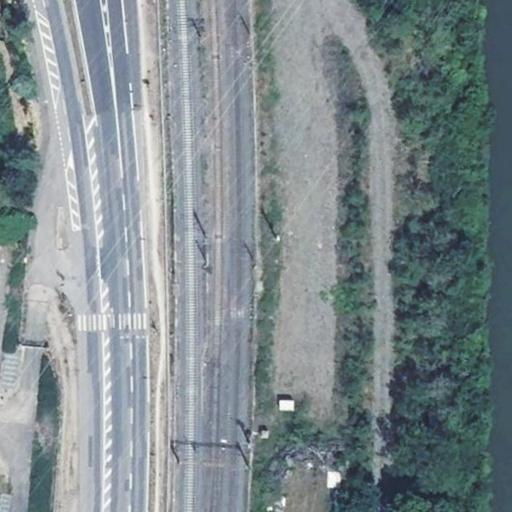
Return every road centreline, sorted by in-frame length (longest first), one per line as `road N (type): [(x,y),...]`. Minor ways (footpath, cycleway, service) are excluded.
road 1 (secondary): [(50,0),(86,228),(112,269)]
road 2 (secondary): [(112,269),(127,222),(103,0)]
road 3 (secondary): [(112,511),(112,269)]
